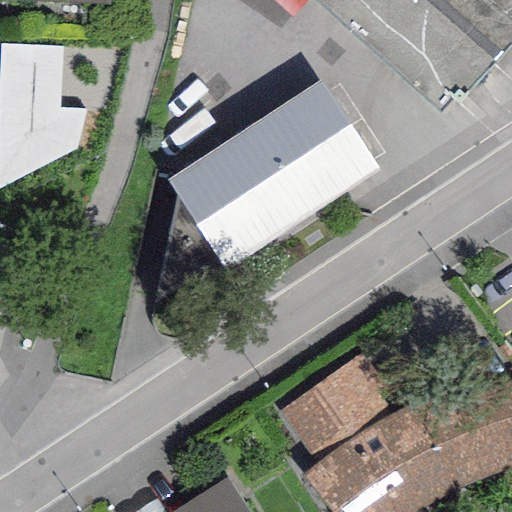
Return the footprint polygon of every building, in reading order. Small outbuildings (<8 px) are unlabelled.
[(109,0),(0,0),(1,6),(109,8),(109,0)] [(511,40),(511,0),(316,0),(446,115),(511,40)] [(6,168),(91,170),(93,105),(72,104),(74,43),(8,42),(6,168)] [(321,87),(168,189),(178,203),(219,266),(228,278),(381,176),(321,87)] [(219,266),(178,203),(152,308),(219,266)] [(361,356),(279,414),(317,465),(302,482),(327,511),(421,511),(453,491),(511,471),(511,383),(471,394),(431,403),(398,414),(361,356)] [(245,511),(226,483),(181,511),(245,511)]
